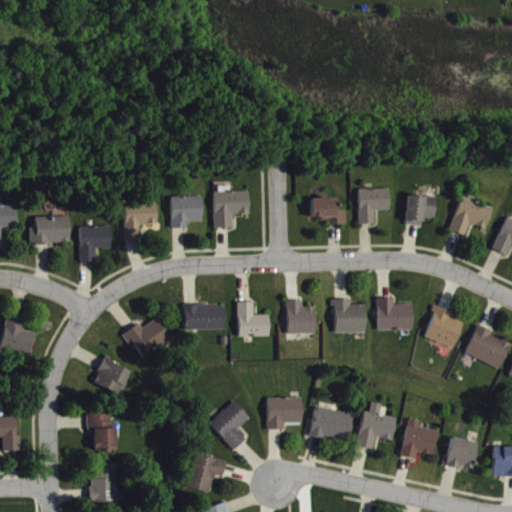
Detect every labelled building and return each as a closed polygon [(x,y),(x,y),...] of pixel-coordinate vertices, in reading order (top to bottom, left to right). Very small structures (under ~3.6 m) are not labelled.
[(217,229),(235,229),(234,215),(251,215),(250,193),(231,193),(231,186),(216,187),(217,229)] [(391,190),(360,191),(360,225),(376,225),(376,212),(391,211),(391,190)] [(438,199),(410,196),(407,225),(424,227),(425,219),(436,220),(438,199)] [(189,230),(189,222),(204,222),(203,197),(173,198),(173,230),(189,230)] [(348,226),(347,211),(339,211),(338,198),(312,199),(313,220),(329,219),(329,226),(348,226)] [(494,208),(462,198),(451,232),(467,237),(470,225),(487,230),(494,208)] [(159,226),(159,205),(126,206),(127,240),(143,239),(143,226),(159,226)] [(0,241),(4,242),(4,228),(19,228),(18,207),(0,206),(0,241)] [(72,244),(71,217),(37,218),(38,229),(31,229),(32,245),(72,244)] [(495,251),(509,256),(511,247),(511,221),(507,219),(495,251)] [(83,263),(98,262),(98,249),(113,249),(113,228),(82,228),(83,263)] [(380,332),(415,331),(414,305),(396,306),(396,299),(379,300),(380,332)] [(336,335),(367,334),(367,306),(352,307),(352,301),(335,301),(336,335)] [(317,335),(317,308),(304,308),(304,302),(288,302),(289,336),(317,335)] [(255,303),(240,304),(240,338),(271,338),(271,316),(256,316),(255,303)] [(227,330),(227,306),(186,307),(186,331),(227,330)] [(454,313),(438,307),(426,339),(455,350),(465,324),(452,319),(454,313)] [(126,336),(146,361),(174,338),(159,319),(145,330),(141,324),(126,336)] [(32,358),(38,334),(22,330),(24,323),(9,320),(1,355),(11,357),(12,352),(32,358)] [(467,355),(502,370),(511,347),(511,343),(479,328),(467,355)] [(133,372),(108,360),(95,384),(120,396),(133,372)] [(304,425),(304,399),(269,399),(270,431),(286,431),(286,425),(304,425)] [(240,430),(252,419),(236,402),(211,425),(236,452),(248,440),(240,430)] [(394,441),(398,419),(381,416),(383,406),(373,404),(371,413),(365,412),(359,448),(375,451),(377,438),(394,441)] [(312,437),(351,442),(355,414),(316,409),(312,437)] [(117,452),(117,415),(92,415),(93,452),(117,452)] [(18,418),(0,418),(0,439),(5,439),(5,453),(23,453),(23,436),(19,436),(18,418)] [(418,460),(419,454),(435,457),(439,432),(421,429),(422,422),(410,420),(403,458),(418,460)] [(447,466),(473,472),(480,444),(453,438),(447,466)] [(496,478),(511,477),(511,448),(496,449),(496,478)] [(213,495),(218,477),(225,478),(229,463),(198,455),(189,489),(213,495)] [(119,465),(95,466),(96,487),(92,487),(92,505),(119,504),(119,465)]
